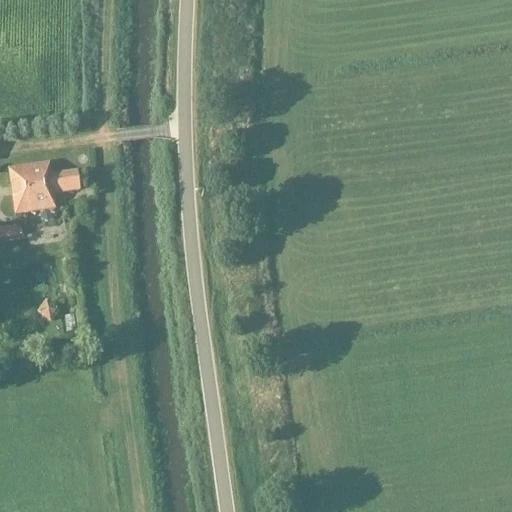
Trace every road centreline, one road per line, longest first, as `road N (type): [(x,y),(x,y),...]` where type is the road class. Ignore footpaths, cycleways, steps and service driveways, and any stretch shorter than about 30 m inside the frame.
road 1 (unclassified): [(225,511),(186,173),(192,0)]
road 2 (track): [(104,0),(101,138),(139,511)]
